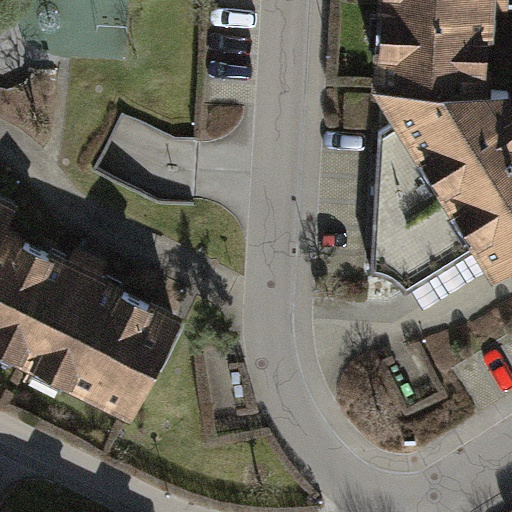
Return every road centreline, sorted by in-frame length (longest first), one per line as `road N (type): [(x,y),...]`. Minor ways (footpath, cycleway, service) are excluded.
road 1 (residential): [(388,511),(349,484),(308,430),(289,347),(305,0)]
road 2 (unknown): [(290,314),(340,338),(386,331),(511,274)]
road 3 (residential): [(176,511),(0,427)]
